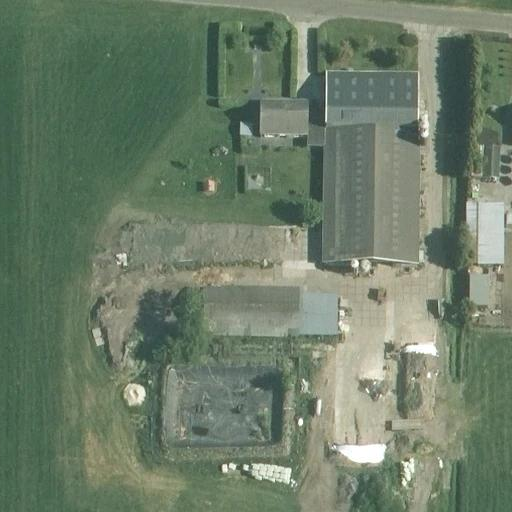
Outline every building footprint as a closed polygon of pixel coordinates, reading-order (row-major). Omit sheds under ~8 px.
[(326,131),(326,227),(325,267),(414,266),(413,228),(414,133),(417,133),(417,76),(325,76),(324,118),(307,118),(307,105),(261,105),(261,139),(307,139),(307,132),(326,131)] [(483,149),(482,182),(499,182),(500,149),(483,149)] [(502,268),(503,207),(476,206),(476,268),(502,268)] [(511,295),(493,292),(491,301),(511,305),(511,303),(511,295)] [(204,339),(240,340),(297,340),(297,299),(297,295),(205,294),(204,339)] [(295,403),(291,364),(211,372),(213,390),(228,389),(229,401),(266,398),(267,406),(295,403)] [(450,386),(450,367),(436,367),(436,386),(450,386)]
